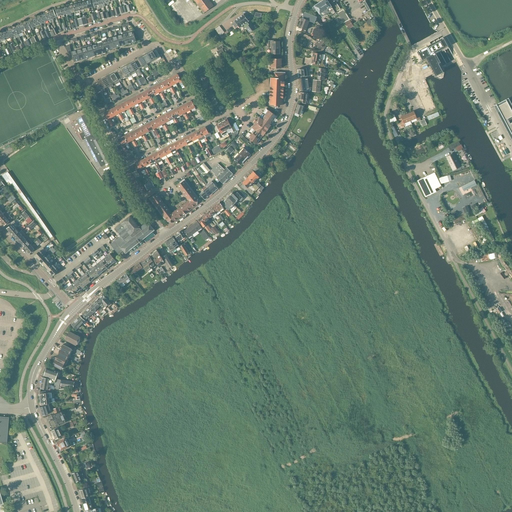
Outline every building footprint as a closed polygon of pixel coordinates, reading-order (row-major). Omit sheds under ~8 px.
[(194,0),(204,13),(206,12),(213,6),(209,0),(208,0),(194,0)] [(326,0),(323,0),(319,3),(321,6),(323,5),(324,7),(325,6),(329,12),(333,10),(331,7),(326,0)] [(330,0),(332,2),(337,11),(340,9),(336,3),(338,2),(336,0),(330,0)] [(372,9),(366,0),(365,0),(363,1),(368,11),(372,9)] [(321,6),(319,3),(314,6),(313,7),(312,8),(314,11),(316,11),(317,10),(320,14),(322,17),(329,12),(325,6),(324,7),(323,5),(321,6)] [(243,14),(238,18),(241,21),(242,21),(244,24),(242,26),(244,29),(245,28),(249,33),(254,29),(250,24),(249,25),(247,22),(248,21),(247,19),(250,17),(247,14),(245,16),(243,14)] [(308,14),(306,20),(309,21),(314,23),(315,22),(315,20),(316,17),(308,14)] [(239,28),(242,26),(244,24),(242,21),(241,21),(238,18),(234,21),(232,23),(231,24),(232,26),(233,25),(235,27),(236,28),(238,26),(239,28)] [(302,18),(298,28),(306,31),(309,21),(306,20),(302,18)] [(350,21),(345,24),(349,30),(354,27),(350,21)] [(215,29),(220,36),(224,33),(219,26),(215,29)] [(127,31),(128,33),(131,43),(136,41),(132,29),(127,31)] [(131,43),(128,33),(127,31),(122,33),(123,35),(125,45),(131,43)] [(123,35),(117,36),(120,46),(125,45),(123,35)] [(117,36),(112,38),(115,48),(120,46),(117,36)] [(443,72),(433,54),(448,47),(443,37),(439,40),(430,44),(417,51),(417,52),(422,61),(426,59),(435,76),(443,72)] [(112,38),(107,40),(110,49),(115,48),(112,38)] [(318,43),(315,46),(320,50),(322,48),(323,49),(327,45),(321,39),(317,43),(318,43)] [(110,49),(107,40),(102,41),(102,43),(105,51),(110,49)] [(279,40),(268,40),(268,54),(279,54),(279,47),(279,40)] [(102,43),(97,45),(100,54),(105,53),(105,51),(102,43)] [(91,44),(86,45),(88,51),(90,57),(95,56),(92,46),(91,44)] [(86,45),(81,47),(85,59),(90,57),(88,51),(86,45)] [(97,45),(92,46),(95,56),(100,54),(97,45)] [(218,51),(216,52),(220,59),(226,56),(222,49),(223,48),(222,45),(216,48),(218,51)] [(81,47),(76,48),(77,51),(80,60),(85,59),(81,47)] [(74,62),(80,60),(77,51),(71,52),(74,62)] [(147,54),(152,63),(160,59),(155,51),(153,52),(153,51),(147,54)] [(313,60),(312,63),(312,66),(318,67),(319,66),(325,67),(323,64),(323,60),(324,59),(325,55),(322,54),(317,54),(313,53),(312,60),(313,60)] [(147,54),(143,56),(147,63),(149,62),(150,64),(152,63),(147,54)] [(139,59),(135,61),(139,68),(141,67),(142,69),(144,68),(139,59)] [(271,68),(281,68),(281,59),(277,59),(272,59),(271,68)] [(135,61),(131,64),(136,73),(138,72),(140,71),(139,68),(135,61)] [(131,64),(126,66),(132,75),(136,73),(131,64)] [(132,75),(126,66),(122,68),(128,77),(132,75)] [(122,68),(118,71),(122,77),(124,76),(126,78),(128,77),(122,68)] [(298,69),(299,78),(307,77),(306,68),(298,69)] [(317,79),(324,80),(326,80),(327,79),(324,78),(325,69),(318,68),(317,75),(317,79)] [(114,73),(110,75),(114,82),(116,85),(120,82),(119,82),(114,73)] [(284,81),(284,73),(274,73),(274,78),(270,77),(269,105),(274,105),(274,106),(278,106),(278,105),(283,105),(284,86),(285,86),(285,81),(284,81)] [(175,76),(172,77),(176,83),(179,82),(183,88),(187,86),(184,81),(183,81),(182,80),(183,79),(181,76),(179,77),(178,74),(177,75),(176,74),(175,75),(175,76)] [(172,77),(167,80),(171,86),(176,83),(172,77)] [(106,78),(102,80),(106,87),(108,85),(109,88),(111,87),(106,78)] [(306,90),(306,89),(309,89),(307,79),(306,79),(306,78),(305,78),(299,79),(300,90),(306,90)] [(167,80),(162,82),(165,89),(166,91),(170,89),(172,88),(171,86),(167,80)] [(312,91),(319,92),(321,81),(313,80),(312,91)] [(103,91),(98,82),(92,85),(96,92),(100,90),(102,92),(103,91)] [(162,82),(157,85),(160,92),(161,93),(163,92),(164,92),(163,90),(165,89),(162,82)] [(157,85),(152,88),(155,94),(160,92),(157,85)] [(152,88),(147,91),(150,97),(155,94),(152,88)] [(426,88),(417,92),(425,110),(425,111),(434,107),(434,106),(431,99),(426,88)] [(147,91),(141,93),(145,100),(150,97),(147,91)] [(302,103),(309,104),(310,104),(310,101),(309,101),(306,100),(307,93),(300,92),(299,100),(302,100),(302,103)] [(141,93),(136,96),(140,102),(145,100),(141,93)] [(136,96),(131,99),(135,105),(140,102),(136,96)] [(131,99),(126,101),(129,108),(135,105),(131,99)] [(126,101),(121,104),(124,111),(129,108),(126,101)] [(189,102),(186,104),(190,110),(195,107),(192,101),(191,101),(190,101),(189,101),(189,102)] [(501,105),(495,107),(501,119),(507,116),(511,113),(511,110),(507,101),(501,105)] [(121,104),(116,107),(119,113),(124,111),(121,104)] [(186,104),(181,106),(185,113),(190,110),(186,104)] [(181,106),(176,109),(179,116),(183,114),(185,118),(188,116),(187,113),(185,114),(185,113),(181,106)] [(116,107),(111,110),(114,116),(119,113),(116,107)] [(262,111),(262,112),(274,121),(277,116),(266,108),(263,112),(262,111)] [(176,109),(171,112),(174,118),(179,116),(176,109)] [(114,116),(111,110),(104,113),(107,119),(107,120),(108,120),(111,126),(114,125),(111,118),(114,116)] [(413,111),(407,113),(410,120),(416,118),(417,120),(420,119),(417,111),(414,113),(413,111)] [(171,112),(166,115),(169,121),(171,120),(172,121),(173,121),(175,120),(174,118),(171,112)] [(262,114),(260,117),(270,125),(274,121),(262,112),(261,113),(262,114)] [(402,118),(399,119),(402,127),(405,126),(405,125),(406,126),(412,124),(410,120),(407,113),(401,116),(402,118)] [(86,114),(77,119),(84,132),(79,134),(83,140),(84,140),(85,142),(98,168),(105,164),(105,165),(107,167),(109,166),(112,165),(110,162),(110,161),(103,148),(98,138),(95,133),(95,132),(86,114)] [(166,115),(161,117),(164,124),(169,121),(166,115)] [(161,117),(155,120),(159,126),(164,124),(161,117)] [(252,127),(263,136),(271,126),(270,125),(260,117),(257,121),(256,120),(254,123),(255,124),(252,127)] [(224,121),(221,122),(226,131),(231,128),(233,132),(236,131),(236,130),(233,124),(231,125),(230,126),(229,122),(227,118),(224,120),(224,121)] [(155,120),(150,123),(154,129),(159,126),(155,120)] [(226,131),(221,122),(219,123),(216,124),(220,131),(217,133),(220,139),(223,137),(222,135),(227,133),(226,131)] [(150,123),(145,125),(148,132),(154,129),(150,123)] [(145,125),(140,128),(142,132),(143,134),(148,132),(145,125)] [(205,126),(200,129),(203,136),(205,139),(207,137),(211,135),(210,132),(208,133),(205,126)] [(248,130),(248,131),(249,132),(260,140),(263,136),(252,127),(249,131),(248,130)] [(140,128),(135,131),(138,137),(143,134),(142,132),(140,128)] [(200,141),(204,139),(203,136),(200,129),(194,132),(198,139),(199,141),(200,141)] [(135,131),(130,134),(133,140),(138,137),(135,131)] [(249,132),(248,131),(247,132),(248,133),(246,136),(256,144),(260,140),(249,132)] [(189,135),(192,141),(198,139),(194,132),(189,135)] [(130,134),(124,136),(128,143),(133,140),(130,134)] [(394,138),(398,142),(403,138),(399,134),(394,138)] [(184,138),(187,144),(192,141),(189,135),(184,138)] [(128,143),(124,136),(118,140),(121,146),(121,147),(122,146),(125,153),(128,151),(125,144),(128,143)] [(178,140),(182,147),(187,144),(184,138),(178,140)] [(173,143),(177,150),(182,147),(178,140),(173,143)] [(283,140),(279,145),(280,146),(281,146),(282,147),(283,148),(286,145),(287,143),(284,140),(283,140)] [(448,147),(450,151),(455,148),(457,147),(460,145),(458,142),(448,147)] [(168,146),(171,153),(173,155),(176,154),(178,152),(177,150),(173,143),(168,146)] [(162,149),(166,155),(171,153),(168,146),(162,149)] [(225,151),(230,155),(234,151),(233,149),(230,146),(225,151)] [(157,152),(161,158),(166,155),(162,149),(157,152)] [(244,149),(239,154),(245,160),(250,154),(249,153),(244,149)] [(157,152),(152,154),(157,164),(155,164),(157,167),(158,167),(158,166),(159,166),(158,163),(162,161),(161,158),(157,152)] [(147,157),(151,166),(155,164),(157,164),(152,154),(147,157)] [(245,160),(239,154),(234,159),(240,165),(245,160)] [(447,157),(453,170),(460,167),(454,154),(447,157)] [(141,160),(145,166),(150,164),(147,157),(141,160)] [(146,169),(141,160),(136,163),(137,166),(135,167),(138,174),(141,172),(146,169)] [(204,170),(206,174),(210,170),(204,163),(200,166),(201,167),(203,170),(204,170)] [(226,168),(224,170),(218,163),(211,170),(214,174),(214,175),(216,178),(217,177),(223,183),(232,174),(226,168)] [(199,165),(196,167),(197,169),(197,170),(200,173),(204,170),(203,170),(201,167),(200,166),(199,165)] [(251,174),(248,177),(253,182),(255,180),(259,177),(255,173),(253,172),(251,174)] [(418,181),(426,197),(436,192),(428,176),(418,181)] [(245,180),(242,183),(243,184),(247,188),(250,186),(251,184),(253,182),(248,177),(247,178),(245,180)] [(150,186),(146,188),(147,191),(148,190),(154,187),(151,181),(149,182),(150,184),(150,186)] [(189,201),(187,202),(173,212),(172,213),(157,194),(150,199),(168,222),(173,223),(187,212),(197,205),(198,199),(184,181),(177,186),(189,201)] [(461,187),(463,191),(476,184),(474,181),(462,187),(461,187)] [(206,185),(208,187),(213,193),(218,188),(213,183),(210,185),(208,183),(206,185)] [(475,189),(479,197),(484,195),(479,186),(475,189)] [(203,188),(202,189),(204,191),(209,196),(213,193),(208,187),(205,190),(203,188)] [(209,196),(204,191),(200,194),(205,200),(209,196)] [(227,198),(233,204),(238,199),(239,201),(242,198),(237,192),(234,195),(232,193),(227,198)] [(233,204),(227,198),(224,201),(225,202),(223,204),(228,210),(231,208),(230,207),(233,204)] [(219,202),(215,205),(219,210),(222,208),(223,210),(224,209),(223,207),(219,202)] [(475,203),(470,206),(471,207),(474,212),(479,209),(478,209),(478,207),(476,204),(475,203)] [(212,208),(208,211),(212,216),(215,214),(217,217),(218,216),(216,213),(212,208)] [(208,211),(205,214),(209,219),(211,217),(213,220),(214,219),(212,216),(208,211)] [(0,217),(0,221),(1,223),(6,218),(9,215),(6,212),(0,217)] [(6,218),(1,223),(4,226),(5,225),(9,221),(12,218),(9,215),(6,218)] [(138,243),(154,230),(147,222),(139,228),(130,216),(123,221),(124,221),(115,229),(121,236),(110,244),(118,255),(123,251),(125,253),(138,243)] [(201,217),(197,220),(203,227),(207,224),(205,222),(201,217)] [(7,228),(7,229),(11,233),(17,227),(18,226),(15,222),(12,224),(7,228)] [(188,237),(201,228),(197,222),(184,231),(187,235),(188,237)] [(11,233),(14,237),(22,230),(21,230),(18,226),(17,227),(11,233)] [(18,241),(23,237),(25,235),(25,234),(22,230),(14,237),(18,241)] [(181,239),(186,236),(182,230),(177,233),(174,235),(180,243),(182,241),(181,239)] [(203,230),(199,233),(203,239),(207,236),(203,230)] [(169,239),(174,247),(175,248),(176,249),(180,247),(179,246),(178,244),(173,236),(172,236),(170,238),(169,239)] [(18,241),(22,245),(29,239),(28,238),(26,240),(23,237),(18,241)] [(22,245),(25,249),(30,245),(32,243),(31,242),(29,239),(22,245)] [(165,241),(165,242),(168,246),(169,248),(167,249),(172,256),(174,254),(173,251),(176,249),(175,248),(174,247),(169,239),(165,241)] [(30,245),(25,249),(29,254),(34,249),(36,247),(37,247),(36,246),(33,248),(31,245),(32,243),(30,245)] [(179,246),(180,247),(186,256),(188,259),(191,256),(189,253),(183,244),(179,246)] [(34,256),(38,260),(42,256),(44,255),(42,253),(42,252),(45,250),(43,248),(40,251),(34,256)] [(163,260),(159,253),(157,250),(154,253),(152,255),(154,259),(153,259),(158,267),(162,264),(160,262),(163,260)] [(38,260),(41,264),(42,264),(50,256),(49,254),(46,257),(44,255),(42,256),(38,260)] [(110,254),(106,257),(111,265),(116,261),(110,254)] [(162,258),(168,268),(174,265),(167,254),(163,257),(162,258)] [(42,265),(45,268),(51,263),(49,260),(52,258),(50,256),(42,264),(41,264),(42,265)] [(106,257),(101,261),(107,268),(111,265),(106,257)] [(149,257),(145,260),(151,268),(156,265),(149,257)] [(151,268),(145,260),(141,263),(147,271),(151,268)] [(101,261),(97,264),(103,271),(107,268),(101,261)] [(51,263),(45,268),(49,272),(58,264),(57,264),(56,262),(53,265),(51,263)] [(139,269),(142,267),(139,263),(136,265),(129,271),(132,275),(139,269)] [(58,264),(49,272),(52,276),(58,271),(56,268),(59,266),(58,264)] [(97,264),(93,267),(99,275),(103,271),(97,264)] [(93,267),(89,271),(89,272),(95,278),(99,275),(93,267)] [(89,271),(84,274),(88,278),(90,282),(95,278),(89,272),(89,271)] [(84,274),(80,278),(86,285),(90,282),(88,278),(84,274)] [(117,280),(122,287),(131,280),(126,274),(117,280)] [(80,278),(76,281),(80,285),(82,288),(86,285),(80,278)] [(76,281),(72,284),(76,290),(78,292),(82,288),(80,285),(76,281)] [(76,290),(72,284),(65,290),(70,296),(71,296),(73,294),(74,295),(78,292),(76,290)] [(102,294),(99,298),(103,303),(102,303),(105,306),(105,307),(106,306),(110,302),(107,299),(102,294)] [(99,298),(95,301),(100,306),(103,309),(105,306),(102,303),(103,303),(99,298)] [(95,301),(92,305),(98,311),(99,312),(100,313),(103,310),(100,306),(95,301)] [(80,316),(75,320),(80,325),(84,321),(80,316)] [(80,325),(75,320),(72,325),(71,325),(76,329),(80,325)] [(80,337),(71,333),(69,332),(65,339),(76,345),(77,345),(79,343),(80,341),(80,340),(80,339),(80,337)] [(63,344),(60,349),(69,354),(71,349),(63,344)] [(60,349),(58,354),(66,359),(69,354),(60,349)] [(58,354),(55,360),(64,364),(66,359),(58,354)] [(64,364),(55,360),(52,365),(61,369),(64,364)] [(47,368),(44,376),(50,377),(56,379),(57,376),(57,375),(58,373),(58,371),(47,368)] [(74,382),(64,381),(62,380),(61,386),(62,386),(73,388),(74,382)] [(40,394),(40,399),(52,398),(52,393),(46,393),(45,391),(40,392),(40,394)] [(49,404),(40,407),(42,416),(48,414),(47,411),(50,410),(49,404)] [(49,422),(51,426),(50,427),(50,428),(51,428),(66,423),(61,412),(52,415),(52,416),(48,418),(49,421),(49,422)] [(0,442),(6,443),(8,417),(3,417),(1,417),(0,416),(0,442)] [(52,431),(51,431),(55,439),(61,437),(60,433),(61,432),(62,431),(60,426),(57,428),(55,428),(56,429),(52,431)] [(57,442),(61,451),(69,447),(65,438),(57,442)] [(72,474),(76,482),(81,480),(85,479),(81,470),(77,472),(77,471),(77,472),(72,474)] [(86,489),(79,491),(81,498),(88,496),(89,496),(88,495),(88,493),(90,492),(89,488),(86,489)] [(85,510),(92,508),(89,496),(88,496),(81,498),(85,510)]
